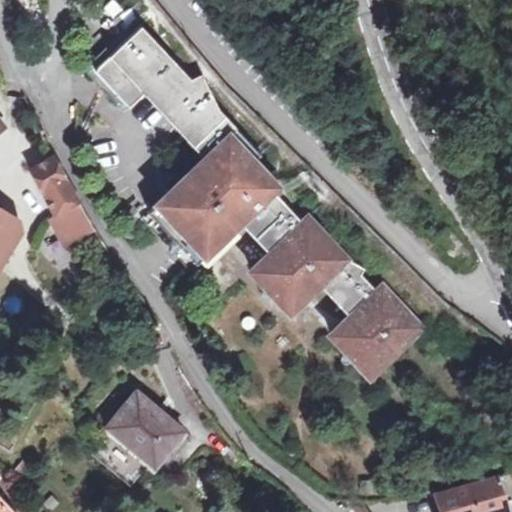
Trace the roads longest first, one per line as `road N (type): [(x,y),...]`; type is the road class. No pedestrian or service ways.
road 1 (unclassified): [(320,511),(246,445),(201,382),(56,126),(38,73)]
road 2 (residential): [(511,305),(466,293),(325,164),(178,0)]
road 3 (tertiary): [(511,287),(397,82),(368,0)]
